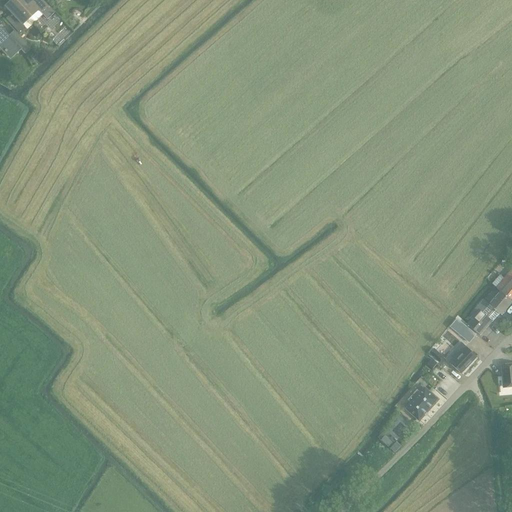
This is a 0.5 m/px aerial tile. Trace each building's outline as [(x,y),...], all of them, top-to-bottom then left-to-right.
[(27,30),(35,22),(14,0),(12,0),(5,7),(12,13),(6,19),(19,33),(25,27),(27,30)] [(14,0),(35,22),(43,15),(45,17),(53,11),(48,6),(47,7),(40,0),(14,0)] [(0,27),(0,26),(0,49),(10,60),(21,50),(25,54),(31,49),(14,31),(9,36),(4,31),(0,27)] [(490,305),(483,313),(493,321),(500,314),(502,316),(511,303),(511,301),(511,299),(511,271),(502,282),(497,288),(501,292),(490,305)] [(480,310),(468,325),(480,336),(493,321),(483,313),(480,310)] [(458,337),(466,343),(474,334),(466,327),(458,337)] [(446,360),(451,365),(461,374),(477,357),(462,343),(446,360)] [(444,357),(435,349),(430,354),(439,362),(444,357)] [(432,359),(426,366),(431,369),(436,363),(432,359)] [(511,364),(503,366),(505,388),(511,387),(511,364)] [(411,413),(419,421),(438,400),(425,389),(421,393),(418,390),(408,401),(416,408),(411,413)]
